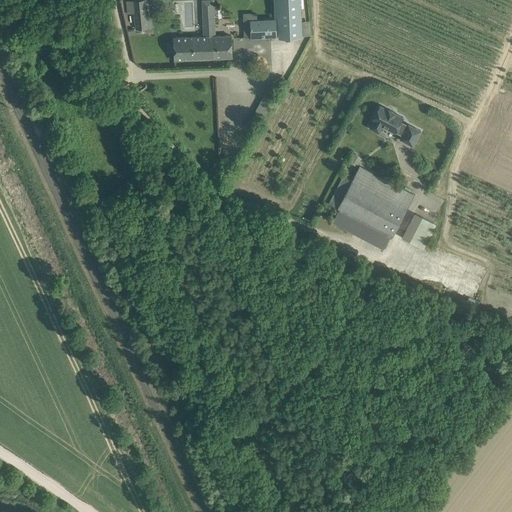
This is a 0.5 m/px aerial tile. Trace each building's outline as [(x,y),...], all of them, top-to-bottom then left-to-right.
[(146,0),(136,0),(127,1),(128,14),(135,12),(135,29),(150,28),(146,0)] [(243,20),(244,37),(271,36),(271,38),(296,37),(293,0),(268,0),(270,19),(243,20)] [(204,29),(215,29),(215,17),(203,18),(204,29)] [(214,46),(214,58),(232,57),(231,35),(215,36),(215,29),(204,29),(204,36),(211,36),(211,46),(214,46)] [(204,36),(174,37),(175,59),(214,58),(214,46),(211,46),(211,36),(204,36)] [(294,75),(294,71),(293,49),(271,50),(272,76),(294,75)] [(265,113),(277,95),(269,90),(258,106),(265,111),(264,113),(265,113)] [(388,109),(380,105),(372,120),(374,121),(370,127),(379,132),(383,126),(396,132),(396,131),(402,135),(401,139),(413,145),(421,130),(408,124),(408,125),(401,122),(403,117),(395,113),(395,112),(394,111),(390,109),(389,108),(388,109)] [(391,236),(406,208),(414,194),(359,165),(352,179),(343,175),(329,203),(339,208),(332,221),(383,248),(390,235),(391,236)] [(426,248),(436,222),(413,213),(403,239),(426,248)]
